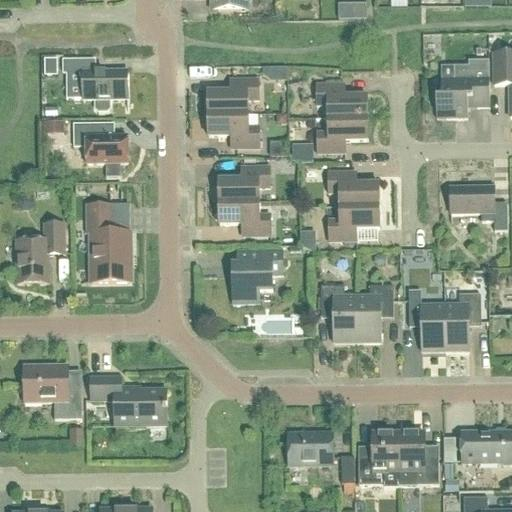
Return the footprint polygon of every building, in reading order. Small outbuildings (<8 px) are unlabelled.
[(196,0),(196,3),(210,3),(210,15),(248,15),(247,0),(196,0)] [(355,8),(355,23),(367,23),(367,8),(355,8)] [(511,57),(494,58),(494,90),(510,90),(510,122),(511,122),(511,57)] [(95,64),(63,64),(63,77),(67,77),(83,77),(84,103),(84,104),(95,104),(95,113),(99,116),(107,115),(110,112),(110,103),(127,103),(127,75),(95,76),(95,64)] [(442,103),(438,103),(438,122),(468,122),(467,111),(490,111),(489,64),(469,64),(469,69),(454,70),(454,82),(442,82),(442,103)] [(272,85),(286,85),(286,72),(272,72),(272,85)] [(208,96),(208,119),(248,118),(248,105),(259,104),(259,84),(230,84),(231,96),(208,96)] [(328,110),(328,123),(368,123),(367,100),(345,101),(344,89),(316,89),(316,110),(328,110)] [(248,118),(208,119),(208,141),(231,141),(231,153),(260,152),(259,132),(248,132),(248,118)] [(276,119),(276,128),(287,128),(287,119),(276,119)] [(368,123),(328,123),(328,137),(317,137),(317,158),(345,157),(345,145),(368,145),(368,123)] [(64,125),(45,126),(46,138),(65,138),(64,125)] [(114,142),(114,128),(74,128),(74,151),(87,151),(87,169),(106,168),(106,182),(121,182),(121,168),(128,168),(128,141),(114,142)] [(270,146),(270,161),(285,161),(285,146),(270,146)] [(219,184),(219,207),(259,206),(259,192),(270,192),(270,171),(241,172),(242,184),(219,184)] [(339,198),(339,211),(379,211),(379,188),(356,188),(356,176),(328,177),(328,198),(339,198)] [(495,206),(495,190),(450,191),(451,218),(482,217),(482,225),(495,225),(495,234),(508,234),(508,206),(495,206)] [(259,206),(219,207),(219,229),(242,229),(242,241),(271,240),(271,219),(259,220),(259,206)] [(111,237),(111,209),(87,210),(88,238),(92,238),(92,288),(130,287),(130,237),(111,237)] [(379,211),(339,211),(339,225),(328,225),(328,246),(357,245),(357,233),(380,233),(379,211)] [(17,246),(17,289),(49,288),(49,259),(65,259),(64,229),(45,229),(45,245),(17,246)] [(237,269),(232,269),(233,308),(260,308),(259,295),(273,295),(272,280),(283,280),(283,256),(283,254),(257,254),(258,268),(237,269)] [(385,266),(385,262),(382,258),(377,258),(374,262),(374,266),(377,269),(382,270),(385,266)] [(76,280),(74,260),(63,261),(65,281),(76,280)] [(370,301),(357,302),(358,347),(382,347),(382,323),(394,323),(393,290),(370,290),(370,301)] [(358,347),(357,302),(345,302),(345,291),(321,291),(321,323),(333,323),(333,347),(358,347)] [(446,356),(445,310),(421,311),(421,295),(409,295),(409,332),(421,332),(422,356),(446,356)] [(459,310),(445,310),(446,356),(470,355),(469,331),(481,331),(481,299),(459,299),(459,310)] [(69,392),(68,370),(24,371),(24,407),(54,407),(55,424),(82,424),(82,392),(69,392)] [(121,395),(121,382),(91,382),(91,406),(115,406),(115,432),(167,431),(167,394),(121,395)] [(70,434),(70,449),(82,449),(82,434),(70,434)] [(511,470),(511,469),(511,435),(461,437),(461,469),(501,468),(503,470),(511,470)] [(399,490),(398,437),(372,438),(373,462),(359,462),(359,490),(383,490),(384,491),(399,491),(399,490)] [(399,490),(416,490),(439,490),(439,461),(425,461),(424,437),(398,437),(399,490)] [(288,439),(289,470),(334,470),(333,438),(288,439)] [(341,462),(342,488),(355,488),(354,461),(341,462)] [(453,484),(453,467),(445,467),(445,484),(445,497),(456,497),(456,484),(453,484)] [(487,511),(488,501),(464,502),(463,511),(487,511)]
